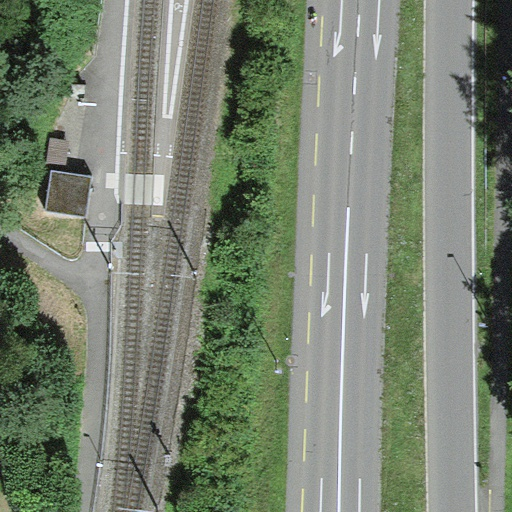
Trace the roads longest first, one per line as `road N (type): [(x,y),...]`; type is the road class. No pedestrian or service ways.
road 1 (primary): [(357,0),(338,511)]
road 2 (primary): [(451,511),(446,0)]
